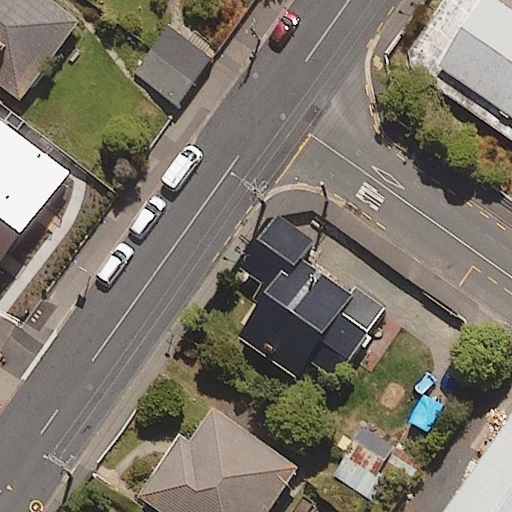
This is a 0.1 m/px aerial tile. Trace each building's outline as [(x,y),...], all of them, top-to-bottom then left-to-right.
[(79,31),(38,0),(0,0),(0,90),(21,106),(79,31)] [(511,0),(510,0),(465,65),(511,98),(511,0)] [(210,65),(171,35),(138,77),(177,107),(210,65)] [(340,386),(385,312),(301,266),(315,244),(277,220),(242,277),(262,289),(252,306),(259,310),(239,343),(299,384),(310,368),(340,386)] [(496,349),(465,326),(434,368),(464,391),(496,349)] [(274,511),(299,478),(208,412),(142,503),(154,511),(274,511)] [(511,511),(511,429),(454,511),(511,511)] [(392,466),(357,443),(334,478),(369,501),(392,466)]
